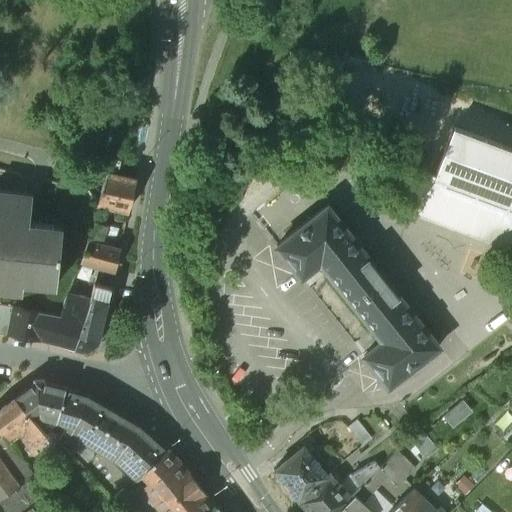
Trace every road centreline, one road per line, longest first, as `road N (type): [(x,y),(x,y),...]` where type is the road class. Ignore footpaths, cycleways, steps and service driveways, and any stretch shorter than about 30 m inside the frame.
road 1 (tertiary): [(171,381),(155,305),(153,243),(175,106),(181,0)]
road 2 (residential): [(0,353),(139,385),(171,381)]
road 3 (tertiary): [(171,381),(202,437),(262,511)]
